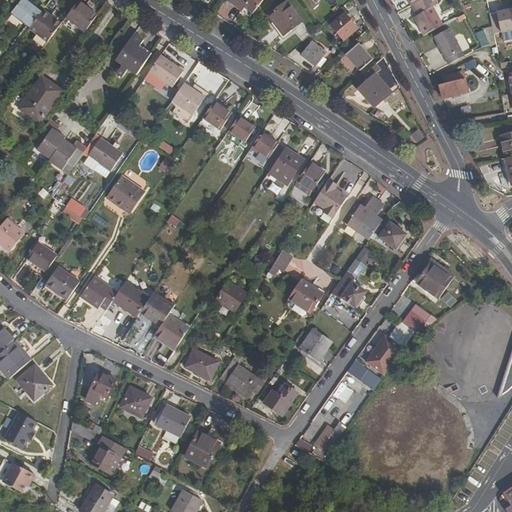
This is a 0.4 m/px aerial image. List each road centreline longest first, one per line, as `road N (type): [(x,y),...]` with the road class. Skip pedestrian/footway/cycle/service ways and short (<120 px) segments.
road 1 (secondary): [(455,206),(141,0)]
road 2 (residential): [(289,438),(48,320),(0,285)]
road 3 (residential): [(289,438),(455,206)]
road 4 (tertiary): [(372,0),(458,166),(455,206)]
